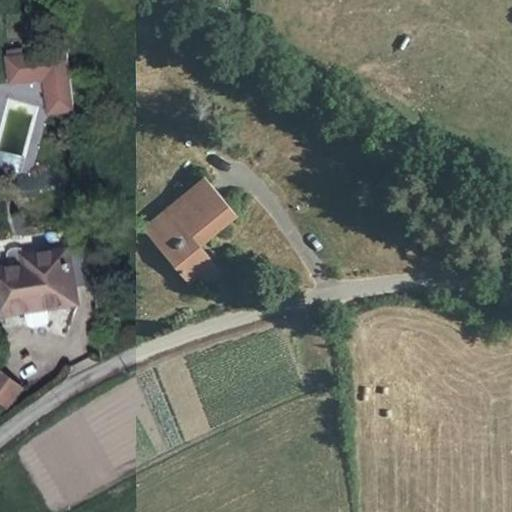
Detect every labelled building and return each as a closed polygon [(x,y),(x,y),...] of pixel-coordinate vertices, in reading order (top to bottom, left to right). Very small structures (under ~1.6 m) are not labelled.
[(22,47),(8,48),(10,80),(44,78),(47,111),(72,109),(68,51),(23,54),(22,47)] [(142,226),(148,233),(208,182),(202,176),(142,226)] [(208,182),(148,233),(188,281),(198,273),(213,261),(200,244),(235,215),(208,182)] [(77,286),(95,283),(92,246),(27,255),(30,278),(14,280),(13,275),(0,276),(0,313),(0,315),(26,311),(48,308),(78,303),(77,286)] [(30,278),(27,255),(25,251),(19,250),(17,250),(13,252),(11,254),(12,268),(13,275),(14,280),(30,278)] [(213,261),(198,273),(205,282),(221,270),(213,261)] [(0,269),(0,276),(13,275),(12,268),(0,269)] [(48,308),(26,311),(28,326),(33,329),(47,326),(50,322),(48,308)] [(2,373),(0,375),(0,400),(9,407),(23,388),(2,373)]
